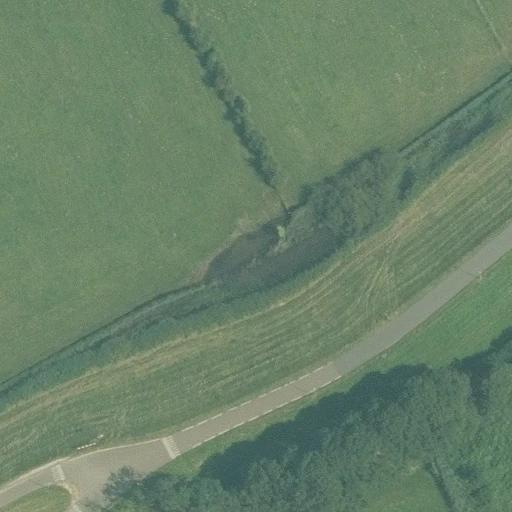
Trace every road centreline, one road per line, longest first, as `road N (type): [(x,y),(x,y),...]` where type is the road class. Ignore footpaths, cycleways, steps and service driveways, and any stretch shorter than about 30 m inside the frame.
road 1 (unclassified): [(117,481),(335,373),(511,237)]
road 2 (unclassified): [(0,506),(67,469),(102,465),(117,481)]
